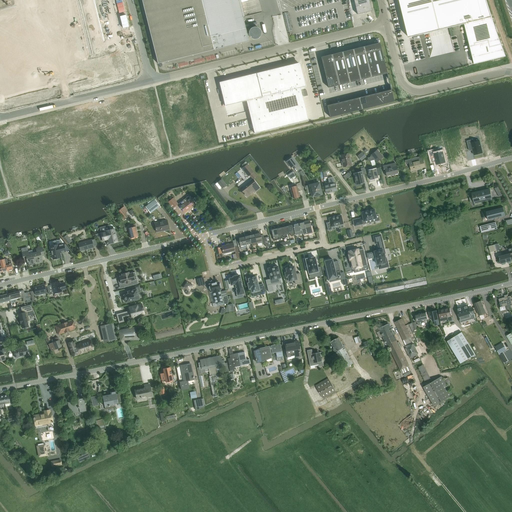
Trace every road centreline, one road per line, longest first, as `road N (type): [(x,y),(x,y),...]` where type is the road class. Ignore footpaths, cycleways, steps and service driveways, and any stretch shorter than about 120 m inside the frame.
road 1 (unclassified): [(0,388),(511,282)]
road 2 (residential): [(203,236),(511,158)]
road 3 (unclassified): [(150,80),(386,23)]
road 4 (residential): [(0,285),(203,236)]
road 5 (unclassified): [(511,72),(409,90),(386,23)]
road 6 (unclassified): [(0,117),(150,80)]
road 7 (residential): [(323,243),(216,271),(203,236)]
